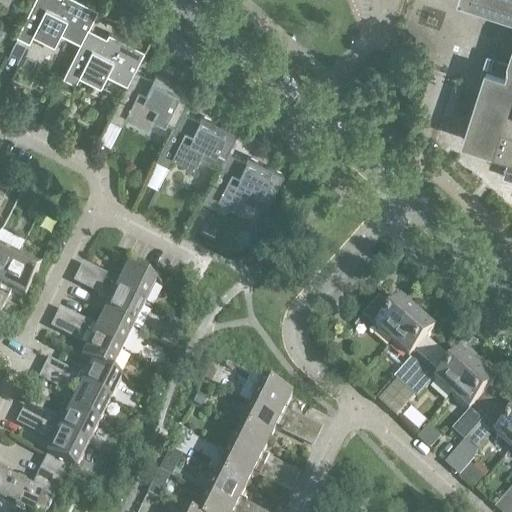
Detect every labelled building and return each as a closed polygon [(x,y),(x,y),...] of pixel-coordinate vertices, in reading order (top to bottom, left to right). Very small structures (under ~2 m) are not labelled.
[(35,0),(35,1),(18,35),(19,35),(29,40),(31,42),(36,33),(56,43),(61,33),(81,43),(89,28),(99,9),(80,0),(35,0)] [(511,0),(470,0),(511,13),(511,47),(508,60),(485,53),(478,74),(483,75),(463,138),(508,152),(501,176),(511,179),(511,0)] [(107,37),(89,28),(81,43),(64,76),(77,83),(82,74),(102,84),(108,73),(128,83),(136,69),(145,50),(110,32),(107,37)] [(18,63),(29,40),(19,35),(7,58),(18,63)] [(154,78),(136,69),(128,83),(110,117),(112,118),(123,123),(124,124),(129,115),(148,125),(153,115),(173,125),(182,110),(192,92),(156,74),(154,78)] [(199,119),(182,110),(173,125),(157,157),(170,163),(174,154),(194,164),(199,154),(220,165),(228,151),(238,132),(202,114),(199,119)] [(111,147),(123,123),(112,118),(100,141),(111,147)] [(246,160),(228,151),(220,165),(202,199),(216,206),(220,196),(240,206),(245,197),(267,206),(283,173),(248,155),(246,160)] [(11,188),(0,183),(0,195),(6,199),(11,188)] [(135,193),(137,189),(136,185),(132,183),(128,184),(127,188),(128,192),(132,194),(135,193)] [(36,218),(39,213),(32,209),(29,214),(36,218)] [(218,229),(205,223),(200,232),(213,239),(218,229)] [(0,244),(18,254),(24,242),(2,232),(0,235),(0,244)] [(0,291),(17,257),(0,248),(0,291)] [(40,269),(17,257),(0,291),(0,307),(3,309),(12,291),(26,298),(40,269)] [(76,282),(95,291),(99,283),(104,273),(85,264),(76,282)] [(104,273),(99,283),(145,306),(156,283),(128,269),(122,281),(104,273)] [(145,306),(99,283),(95,291),(112,300),(105,315),(134,329),(145,306)] [(362,317),(392,343),(416,316),(399,300),(392,309),(379,298),(362,317)] [(53,327),(72,337),(76,328),(81,318),(62,309),(53,327)] [(134,329),(105,315),(99,327),(81,318),(76,328),(122,352),(134,329)] [(434,332),(416,316),(392,343),(411,360),(394,379),(405,389),(439,351),(426,340),(434,332)] [(122,352),(76,328),(72,337),(89,346),(83,359),(94,365),(93,365),(122,380),(122,379),(111,374),(122,352)] [(451,362),(439,351),(405,389),(417,399),(433,381),(452,397),(477,369),(458,354),(451,362)] [(40,378),(59,388),(64,379),(69,369),(50,360),(40,378)] [(122,380),(93,365),(87,378),(69,369),(64,379),(111,402),(122,380)] [(494,384),(477,369),(452,397),(470,413),(481,423),(498,404),(486,393),(494,384)] [(212,385),(217,376),(209,372),(205,381),(212,385)] [(111,402),(64,379),(59,388),(77,397),(71,410),(99,425),(111,402)] [(292,396),(264,382),(252,405),(275,417),(299,429),(305,417),(286,408),(292,396)] [(396,420),(414,400),(396,384),(378,404),(396,420)] [(154,400),(145,396),(141,407),(150,411),(154,400)] [(207,400),(198,396),(193,405),(202,410),(207,400)] [(511,414),(511,416),(498,404),(481,423),(465,441),(477,452),(493,434),(511,450),(511,449),(511,414)] [(18,424),(37,433),(41,424),(46,415),(27,405),(18,424)] [(275,417),(252,405),(241,428),(269,442),(276,427),(295,437),(299,429),(275,417)] [(99,425),(71,410),(64,424),(46,415),(41,424),(88,447),(99,425)] [(481,423),(470,413),(452,434),(463,443),(465,441),(481,423)] [(299,429),(295,437),(314,446),(324,427),(305,417),(299,429)] [(88,447),(41,424),(37,433),(55,443),(48,456),(69,467),(76,470),(88,447)] [(269,442),(241,428),(229,450),(276,474),(282,463),(263,453),(269,442)] [(430,452),(441,440),(429,428),(417,440),(430,452)] [(465,441),(463,443),(444,465),(459,478),(474,461),(471,459),(477,452),(465,441)] [(276,474),(229,450),(218,473),(246,487),(253,474),(272,483),(276,474)] [(170,451),(160,471),(173,477),(183,457),(170,451)] [(69,467),(48,456),(42,467),(63,478),(69,467)] [(276,474),(272,483),(291,493),(301,473),(282,463),(276,474)] [(476,492),(486,481),(485,480),(488,475),(477,466),(474,469),(470,466),(460,478),(476,492)] [(63,478),(42,467),(36,479),(57,489),(63,478)] [(159,502),(170,478),(159,473),(148,496),(159,502)] [(246,487),(218,473),(207,495),(239,511),(257,511),(259,508),(241,498),(246,487)] [(27,487),(3,475),(0,480),(0,500),(16,509),(27,487)] [(45,511),(57,489),(36,479),(31,489),(27,487),(16,509),(22,511),(45,511)] [(496,511),(511,511),(511,491),(495,510),(496,511)] [(239,511),(207,495),(198,511),(185,511),(239,511)]
